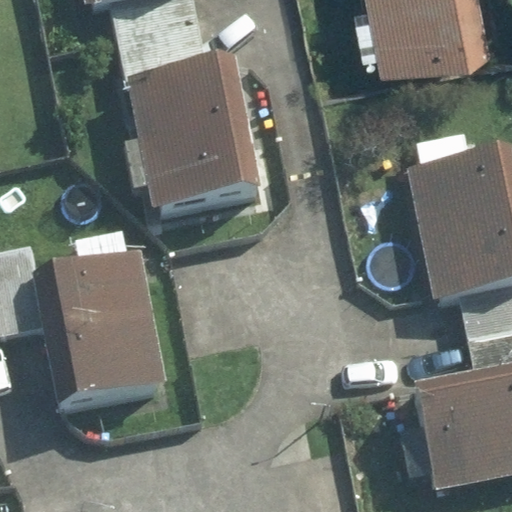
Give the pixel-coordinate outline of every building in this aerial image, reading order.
[(166,0),(73,0),(78,22),(168,4),(166,0)] [(456,0),(363,0),(377,69),(467,51),(456,0)] [(206,76),(117,94),(144,230),(234,212),(206,76)] [(418,179),(400,183),(426,317),(511,300),(511,275),(491,165),(464,170),(459,146),(414,155),(418,179)] [(37,281),(32,254),(0,259),(0,347),(42,340),(56,421),(162,403),(137,261),(122,264),(119,249),(70,257),(73,275),(37,281)] [(414,484),(511,469),(511,377),(400,394),(414,484)]
